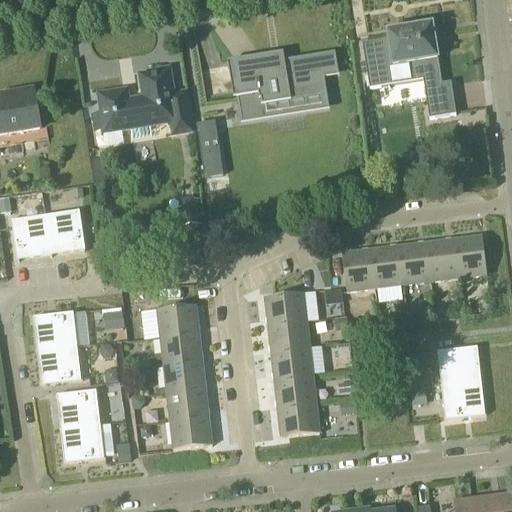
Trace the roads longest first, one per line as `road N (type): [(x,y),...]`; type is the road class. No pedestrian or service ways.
road 1 (residential): [(252,483),(229,277),(261,254),(349,227),(511,206)]
road 2 (residential): [(302,479),(511,453)]
road 3 (residential): [(27,511),(1,303)]
road 4 (residential): [(511,152),(491,0)]
road 5 (residential): [(51,508),(176,495)]
